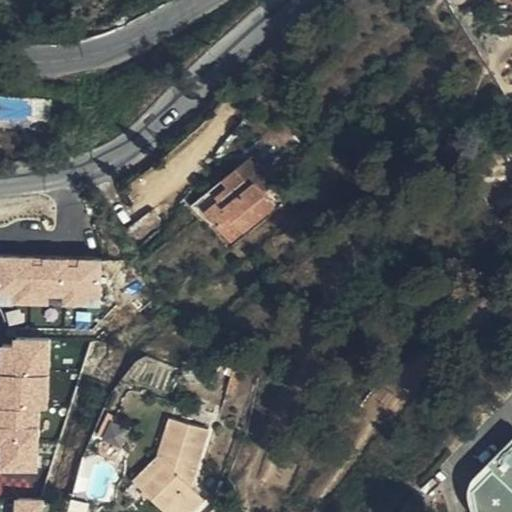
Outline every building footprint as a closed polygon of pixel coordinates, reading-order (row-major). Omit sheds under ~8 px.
[(221,196),(225,194),(242,186),(240,182),(288,156),(299,150),(293,141),(214,182),(221,196)] [(242,186),(225,194),(244,228),(295,200),(287,186),(300,178),(288,156),(240,182),(242,186)] [(181,196),(172,184),(142,205),(155,223),(180,205),(176,200),(181,196)] [(103,293),(105,256),(1,251),(0,267),(0,291),(17,292),(17,301),(52,302),(53,293),(68,294),(67,301),(87,301),(87,293),(103,293)] [(51,402),(55,334),(19,332),(19,338),(4,337),(0,409),(0,440),(5,440),(4,464),(41,466),(44,402),(51,402)] [(164,389),(175,362),(141,348),(130,376),(164,389)] [(213,426),(175,412),(161,450),(135,472),(169,511),(187,511),(204,498),(192,484),(213,426)] [(511,511),(511,479),(493,501),(493,511),(511,511)] [(0,494),(0,511),(16,511),(17,496),(0,494)] [(47,511),(49,495),(20,494),(19,511),(47,511)]
